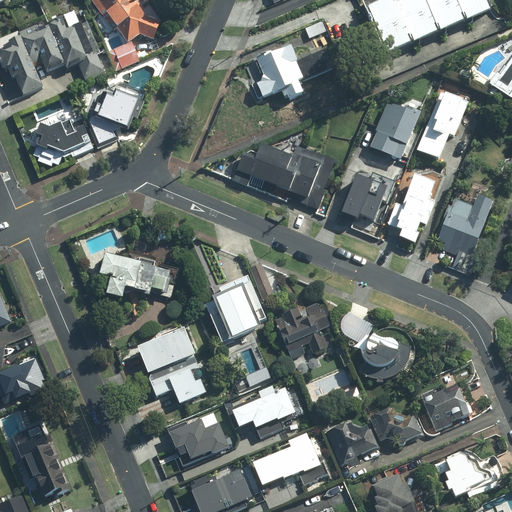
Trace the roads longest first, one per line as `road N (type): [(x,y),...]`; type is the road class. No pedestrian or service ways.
road 1 (residential): [(134,177),(462,314),(479,333),(511,409)]
road 2 (residential): [(144,511),(23,224)]
road 3 (residential): [(134,177),(161,147),(223,0)]
road 4 (residential): [(23,224),(134,177)]
